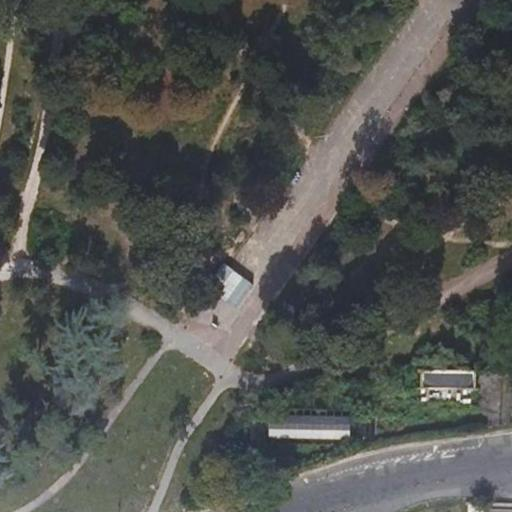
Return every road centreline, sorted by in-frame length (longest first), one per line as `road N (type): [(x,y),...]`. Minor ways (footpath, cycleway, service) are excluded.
road 1 (track): [(200,353),(226,378),(261,388),(511,256)]
road 2 (unknown): [(14,268),(69,0)]
road 3 (track): [(0,270),(71,279),(200,353)]
road 4 (secondary): [(511,461),(361,486)]
road 5 (track): [(23,0),(0,125)]
